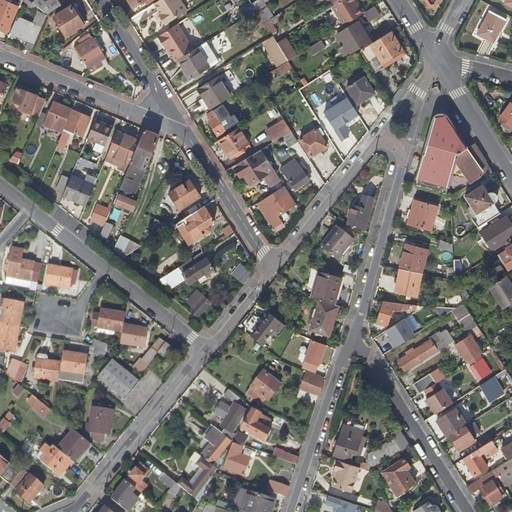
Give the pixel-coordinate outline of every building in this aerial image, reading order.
[(39,33),(47,15),(31,2),(28,0),(22,0),(21,5),(38,12),(33,24),(16,17),(10,32),(28,40),(24,49),(31,52),(39,33)] [(33,0),(31,2),(47,15),(62,6),(58,0),(50,0),(48,1),(45,0),(33,0)] [(179,0),(161,0),(155,4),(160,12),(162,16),(160,17),(166,27),(188,13),(179,0)] [(268,22),(273,19),(261,0),(260,0),(253,5),(256,10),(265,24),(268,22)] [(345,25),(362,15),(352,0),(344,0),(337,5),(333,7),(345,25)] [(363,14),(365,13),(356,0),(352,0),(362,15),(363,14)] [(424,0),(430,9),(436,7),(439,0),(424,0)] [(3,22),(10,4),(1,1),(0,4),(0,29),(7,32),(9,25),(3,22)] [(86,24),(74,5),(54,17),(66,36),(86,24)] [(508,15),(490,6),(476,33),(494,42),(508,15)] [(380,16),(374,7),(365,13),(363,14),(368,23),(380,16)] [(284,15),(282,13),(273,19),(268,22),(277,34),(278,33),(273,24),(282,19),(281,17),(284,15)] [(265,24),(272,36),(274,38),(278,35),(277,34),(268,22),(265,24)] [(360,48),(362,50),(372,44),(358,22),(339,34),(345,44),(341,47),(340,47),(345,56),(350,52),(351,54),(360,48)] [(167,48),(173,58),(191,46),(178,25),(158,38),(163,46),(165,45),(167,48)] [(359,52),(374,75),(384,68),(381,65),(402,51),(390,33),(372,44),(362,50),(359,52)] [(345,44),(339,34),(335,36),(341,47),(345,44)] [(288,61),(289,61),(288,61),(284,54),(278,44),(277,43),(276,42),(274,38),(272,36),(262,42),(278,68),(283,65),(288,61)] [(104,57),(91,37),(76,47),(90,70),(101,65),(99,60),(104,57)] [(286,37),(277,43),(278,44),(285,40),(292,49),(284,54),(288,61),(297,55),(286,37)] [(278,44),(284,54),(292,49),(285,40),(278,44)] [(326,48),(321,41),(308,49),(312,56),(326,48)] [(173,58),(176,62),(178,60),(194,50),(191,46),(173,58)] [(194,50),(178,60),(190,81),(209,68),(197,48),(194,50)] [(293,69),(288,61),(283,65),(278,68),(271,72),(273,75),(276,73),(279,78),(293,69)] [(373,94),(363,77),(347,88),(357,104),(373,94)] [(206,98),(213,109),(233,97),(225,85),(223,87),(217,79),(197,91),(203,101),(206,98)] [(41,112),(46,102),(37,98),(37,97),(18,89),(13,101),(22,106),(20,110),(39,118),(41,112)] [(511,102),(499,119),(502,122),(500,125),(509,132),(511,129),(511,102)] [(63,128),(70,109),(55,103),(52,111),(47,122),(63,128)] [(239,123),(228,103),(208,116),(212,121),(209,123),(218,136),(239,123)] [(61,133),(63,128),(47,122),(52,111),(47,109),(45,114),(41,112),(39,118),(35,126),(43,129),(44,127),(52,131),(53,130),(61,133)] [(90,119),(74,112),(70,121),(73,122),(70,130),(72,131),(83,135),(90,119)] [(491,171),(474,144),(466,149),(444,117),(435,120),(425,156),(446,162),(455,156),(459,153),(477,181),(491,171)] [(111,129),(95,120),(87,139),(95,143),(104,146),(111,129)] [(274,142),(281,137),(291,131),(284,120),(267,131),(274,142)] [(70,121),(68,121),(63,132),(71,135),(72,131),(70,130),(73,122),(70,121)] [(239,129),(218,142),(228,156),(234,152),(237,156),(244,152),(241,147),(248,143),(247,141),(242,133),(239,129)] [(158,136),(144,130),(139,142),(130,165),(128,169),(126,173),(119,191),(134,197),(139,184),(138,183),(158,136)] [(327,147),(315,130),(300,140),(310,157),(316,153),(321,151),(327,147)] [(130,165),(139,142),(117,131),(107,153),(123,161),(130,165)] [(245,131),(242,133),(247,141),(250,139),(245,131)] [(288,149),(298,143),(291,131),(281,137),(288,149)] [(71,135),(63,132),(57,147),(64,150),(71,135)] [(104,146),(95,143),(93,149),(101,153),(104,146)] [(267,146),(261,150),(267,158),(273,155),(267,146)] [(281,181),(274,169),(267,158),(261,150),(237,165),(239,168),(248,162),(259,179),(262,176),(269,187),(270,188),(281,181)] [(0,151),(0,158),(13,169),(17,165),(22,154),(16,151),(10,159),(0,151)] [(128,169),(130,165),(123,161),(107,153),(106,155),(104,161),(117,166),(116,169),(126,173),(128,169)] [(477,181),(459,153),(455,156),(448,179),(467,186),(477,181)] [(446,162),(425,156),(415,186),(443,195),(448,179),(455,156),(446,162)] [(298,165),(295,159),(281,168),(289,180),(286,182),(289,187),(293,184),(296,189),(309,181),(303,173),(307,170),(303,162),(298,165)] [(250,184),(259,179),(248,162),(239,168),(237,170),(241,177),(244,175),(250,184)] [(18,165),(15,171),(23,177),(26,172),(18,165)] [(64,192),(63,194),(84,204),(93,184),(95,179),(86,175),(84,180),(72,174),(70,178),(64,192)] [(64,192),(70,178),(63,175),(57,189),(64,192)] [(200,197),(190,181),(171,193),(181,210),(200,197)] [(284,186),(258,203),(274,228),(282,223),(278,216),(296,205),(284,186)] [(472,218),(478,228),(500,214),(493,203),(498,200),(498,197),(496,194),(492,192),(488,195),(483,186),(465,197),(471,206),(477,215),(472,218)] [(353,206),(347,225),(364,231),(373,198),(364,195),(360,209),(353,206)] [(134,211),(137,203),(122,196),(118,204),(119,205),(118,208),(124,210),(123,212),(129,214),(131,210),(134,211)] [(429,230),(435,207),(414,202),(408,225),(429,230)] [(106,220),(111,208),(108,207),(99,203),(93,219),(105,224),(106,220)] [(477,215),(471,206),(466,210),(472,218),(477,215)] [(214,223),(204,207),(182,221),(183,223),(189,232),(187,234),(191,240),(193,239),(195,241),(210,232),(207,228),(214,223)] [(492,250),(511,237),(511,227),(506,218),(500,221),(497,218),(491,222),(494,225),(482,233),(492,250)] [(172,227),(155,219),(150,230),(161,234),(172,227)] [(114,223),(106,220),(105,224),(99,237),(106,240),(114,223)] [(189,232),(183,223),(177,227),(188,246),(195,241),(193,239),(191,240),(187,234),(189,232)] [(225,238),(234,232),(229,224),(221,230),(225,238)] [(354,239),(338,226),(327,238),(326,238),(321,244),(338,258),(354,239)] [(114,250),(123,257),(136,250),(131,245),(121,237),(114,250)] [(452,252),(452,244),(438,240),(436,247),(452,252)] [(398,266),(419,272),(426,250),(423,249),(425,245),(414,242),(413,245),(406,243),(398,266)] [(511,244),(507,247),(508,249),(502,253),(498,255),(508,272),(511,269),(511,244)] [(33,284),(38,284),(41,266),(21,262),(22,253),(12,251),(9,263),(7,263),(7,267),(4,267),(3,274),(7,275),(6,279),(8,280),(33,284)] [(202,252),(162,278),(169,289),(184,280),(187,285),(213,269),(202,252)] [(460,262),(453,264),(453,266),(454,280),(458,277),(461,275),(460,272),(462,272),(460,262)] [(240,263),(231,275),(244,285),(253,274),(240,263)] [(72,273),(72,271),(49,267),(45,286),(64,289),(63,293),(69,294),(69,290),(70,283),(77,284),(79,274),(72,273)] [(358,271),(345,267),(344,272),(345,272),(356,276),(358,271)] [(419,272),(399,268),(394,292),(415,296),(421,273),(419,272)] [(317,273),(309,298),(318,301),(334,306),(342,280),(317,273)] [(470,299),(458,277),(454,280),(463,304),(470,299)] [(511,303),(511,285),(506,277),(489,287),(503,310),(510,305),(511,303)] [(33,284),(8,280),(7,287),(32,292),(33,284)] [(296,288),(299,290),(300,292),(303,289),(293,281),(291,284),(292,285),(296,288)] [(198,317),(210,303),(197,290),(186,302),(192,307),(189,310),(198,317)] [(1,325),(20,329),(24,306),(9,303),(10,301),(6,300),(6,302),(1,325)] [(334,306),(318,301),(310,330),(323,334),(328,335),(336,306),(334,306)] [(402,304),(393,303),(392,305),(383,302),(379,318),(388,321),(391,309),(400,311),(402,304)] [(432,311),(432,307),(419,305),(409,304),(408,313),(419,314),(419,312),(432,311)] [(477,326),(463,304),(455,309),(469,331),(477,326)] [(511,308),(510,305),(503,310),(507,316),(511,312),(511,308)] [(469,331),(455,309),(451,311),(466,334),(469,331)] [(124,325),(126,314),(102,310),(101,315),(95,314),(93,326),(99,327),(98,333),(114,336),(115,331),(123,332),(124,325)] [(268,315),(250,338),(261,346),(274,330),(277,332),(282,326),(268,315)] [(413,315),(405,318),(412,331),(419,327),(413,315)] [(383,332),(394,350),(415,337),(404,319),(383,332)] [(0,351),(15,354),(20,329),(1,325),(0,332),(0,351)] [(148,329),(124,325),(123,332),(121,343),(137,346),(144,347),(145,347),(148,329)] [(430,342),(434,348),(445,342),(441,336),(446,332),(450,338),(453,342),(454,341),(451,337),(455,335),(453,332),(449,334),(447,330),(441,333),(440,332),(428,339),(430,342)] [(405,372),(437,352),(453,342),(450,338),(446,332),(441,336),(445,342),(434,348),(430,342),(414,352),(414,353),(399,363),(405,372)] [(481,355),(483,354),(472,337),(453,349),(454,354),(457,356),(461,353),(468,364),(476,358),(481,355)] [(158,352),(165,343),(160,338),(152,348),(142,359),(141,358),(133,368),(140,374),(158,352)] [(316,366),(324,345),(308,339),(308,342),(301,360),(316,366)] [(97,351),(107,353),(107,349),(108,346),(94,343),(93,349),(97,351)] [(171,347),(165,343),(158,352),(162,356),(171,347)] [(334,349),(328,346),(325,353),(332,355),(334,349)] [(107,353),(97,351),(94,359),(104,363),(108,354),(107,353)] [(62,366),(59,383),(76,386),(77,383),(84,384),(88,359),(64,355),(62,366)] [(477,362),(487,376),(492,373),(483,359),(481,355),(476,358),(478,361),(477,362)] [(35,381),(59,385),(59,383),(62,366),(48,364),(48,360),(45,357),(41,356),(38,358),(35,381)] [(8,375),(14,381),(15,379),(22,364),(15,361),(8,375)] [(125,401),(139,383),(111,361),(97,379),(125,401)] [(22,364),(15,379),(21,382),(28,366),(22,363),(22,364)] [(485,378),(477,366),(471,370),(479,382),(485,378)] [(300,389),(319,395),(321,388),(325,377),(307,370),(300,389)] [(268,401),(280,386),(264,372),(246,394),(261,406),(266,400),(268,401)] [(414,386),(420,395),(424,392),(434,385),(443,380),(438,372),(431,376),(430,375),(414,386)] [(504,396),(495,380),(481,388),(491,405),(504,396)] [(27,392),(19,385),(12,394),(20,400),(27,392)] [(425,401),(435,416),(457,401),(448,386),(439,392),(434,385),(424,392),(428,399),(425,401)] [(238,399),(227,390),(224,394),(234,403),(238,399)] [(42,415),(46,409),(38,402),(34,408),(42,415)] [(228,423),(221,435),(228,440),(244,412),(245,410),(240,407),(233,403),(224,421),(228,423)] [(94,441),(107,442),(107,435),(110,435),(114,411),(96,409),(91,437),(92,439),(94,441)] [(436,422),(447,439),(465,427),(454,410),(436,422)] [(269,421),(252,411),(241,430),(264,443),(270,433),(265,430),(269,421)] [(5,419),(0,424),(0,433),(1,434),(9,424),(5,419)] [(218,432),(221,435),(228,423),(224,421),(218,432)] [(479,430),(475,423),(451,439),(459,453),(475,442),(470,436),(479,430)] [(352,456),(355,457),(357,449),(362,450),(365,440),(361,438),(363,433),(343,427),(338,441),(336,448),(333,457),(350,462),(352,456)] [(218,432),(213,428),(204,439),(212,446),(208,452),(206,450),(200,457),(210,465),(216,459),(229,444),(220,436),(221,435),(218,432)] [(406,439),(400,429),(391,435),(394,439),(398,445),(406,439)] [(73,462),(74,464),(90,445),(74,431),(58,450),(73,462)] [(238,431),(231,443),(243,447),(248,437),(238,431)] [(499,436),(463,459),(473,476),(487,468),(479,456),(502,441),(499,436)] [(353,463),(352,467),(358,469),(369,472),(402,451),(398,445),(394,439),(367,458),(367,463),(366,465),(361,463),(359,465),(353,463)] [(509,460),(511,458),(511,442),(501,450),(508,461),(509,460)] [(221,462),(230,445),(229,444),(216,459),(221,462)] [(239,455),(242,448),(232,445),(224,470),(243,477),(249,460),(239,455)] [(62,475),(73,462),(58,450),(55,448),(53,451),(47,447),(41,454),(47,458),(43,463),(57,475),(58,472),(62,475)] [(295,465),(298,457),(276,450),(274,458),(295,465)] [(216,471),(193,453),(187,460),(201,471),(198,476),(195,474),(192,479),(194,481),(191,486),(181,478),(176,484),(182,488),(199,502),(214,474),(216,471)] [(47,458),(41,454),(37,459),(43,463),(47,458)] [(0,476),(9,465),(0,457),(0,476)] [(511,458),(509,460),(511,464),(511,470),(499,478),(503,485),(511,480),(511,458)] [(411,468),(405,459),(383,473),(398,496),(416,484),(407,470),(411,468)] [(0,478),(9,486),(20,472),(25,467),(16,460),(0,478)] [(352,467),(336,462),(333,472),(336,473),(334,478),(331,488),(350,494),(358,469),(352,467)] [(126,482),(140,494),(146,488),(140,482),(149,472),(139,465),(126,482)] [(495,480),(499,478),(494,470),(467,487),(471,495),(480,490),(490,505),(505,496),(495,480)] [(20,472),(9,486),(16,492),(15,493),(27,504),(43,488),(29,476),(28,477),(20,472)] [(175,483),(164,474),(159,479),(171,489),(175,483)] [(125,511),(132,511),(141,502),(140,502),(137,498),(140,494),(126,482),(123,480),(115,490),(118,492),(111,500),(125,511)] [(511,480),(503,485),(506,489),(511,485),(511,480)] [(267,491),(285,497),(288,488),(271,482),(267,491)] [(171,489),(167,495),(174,500),(182,488),(176,484),(175,483),(171,489)] [(269,511),(273,501),(248,492),(241,511),(269,511)] [(377,501),(374,511),(376,511),(391,511),(387,505),(377,501)] [(438,511),(439,511),(436,506),(432,506),(431,507),(428,501),(411,511),(438,511)]
